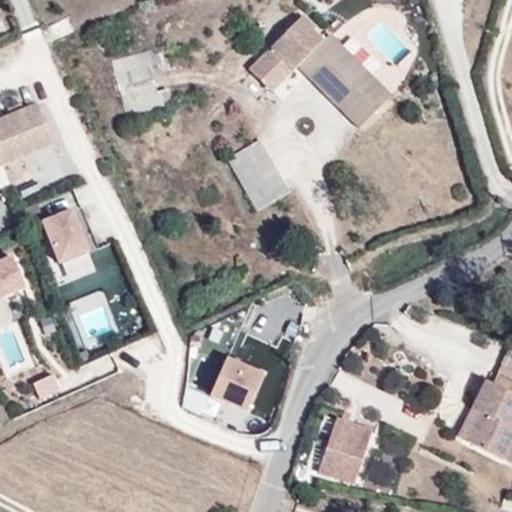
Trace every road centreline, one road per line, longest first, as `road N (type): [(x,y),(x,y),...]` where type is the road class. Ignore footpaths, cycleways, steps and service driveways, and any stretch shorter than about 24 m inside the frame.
road 1 (unclassified): [(511,238),(337,336),(303,390),(264,511)]
road 2 (unknown): [(435,0),(470,103),(511,171)]
